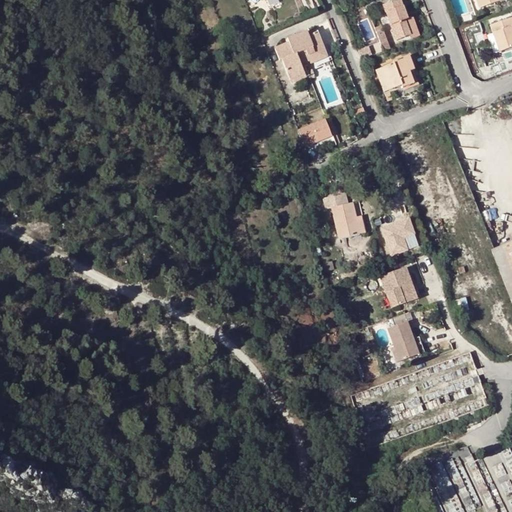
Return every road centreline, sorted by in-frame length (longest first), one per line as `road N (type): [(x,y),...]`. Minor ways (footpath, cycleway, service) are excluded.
road 1 (track): [(0,231),(251,358),(298,436),(303,511)]
road 2 (residential): [(327,0),(382,132)]
road 3 (track): [(394,511),(405,456),(481,434)]
